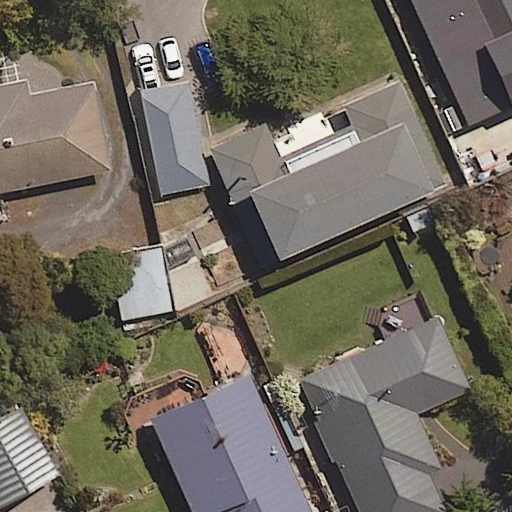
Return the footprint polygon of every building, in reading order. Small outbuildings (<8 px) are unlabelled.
[(212,142),(265,259),(444,178),(397,73),(345,96),(355,118),(278,152),(263,119),(212,142)] [(212,178),(190,75),(131,88),(152,191),(212,178)] [(26,89),(24,76),(0,80),(0,186),(109,166),(92,77),(26,89)] [(172,308),(161,245),(110,253),(120,317),(172,308)] [(468,385),(435,312),(298,374),(360,511),(441,511),(447,509),(428,467),(439,462),(415,409),(468,385)] [(314,511),(252,367),(150,411),(192,511),(202,511),(208,510),(209,511),(314,511)] [(0,498),(57,468),(20,400),(0,410),(0,498)]
